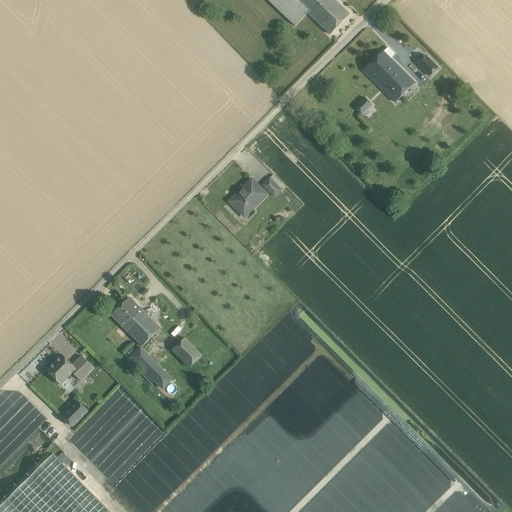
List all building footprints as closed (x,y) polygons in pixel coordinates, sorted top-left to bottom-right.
[(268,0),(295,26),(308,13),(320,0),(268,0)] [(320,0),(308,13),(330,35),(349,15),(333,0),(320,0)] [(398,66),(384,52),(364,71),(378,85),(398,66)] [(438,68),(425,55),(417,64),(430,76),(438,68)] [(398,66),(378,85),(396,103),(415,83),(398,66)] [(365,99),(356,107),(362,114),(371,106),(365,99)] [(282,184),(273,175),(270,179),(278,188),(282,184)] [(270,179),(263,185),(274,197),(281,190),(278,188),(270,179)] [(256,187),(250,181),(229,202),(240,212),(242,210),(246,215),(267,195),(258,186),(256,187)] [(130,300),(113,317),(127,331),(144,314),(130,300)] [(161,330),(144,314),(127,331),(143,347),(161,330)] [(202,355),(185,338),(172,351),(189,368),(202,355)] [(172,380),(141,349),(129,361),(153,384),(155,381),(163,389),(172,380)] [(76,370),(63,356),(62,355),(46,371),(59,383),(60,385),(76,370)] [(94,369),(82,356),(75,363),(87,376),(94,369)] [(10,455),(46,418),(22,395),(14,403),(5,394),(0,394),(0,393),(0,426),(3,426),(2,432),(0,434),(0,437),(2,437),(9,444),(11,444),(10,455)] [(88,412),(78,402),(63,417),(74,427),(88,412)] [(145,511),(153,511),(186,476),(183,473),(165,472),(161,468),(161,474),(155,473),(155,468),(163,468),(146,453),(163,434),(155,434),(153,431),(153,434),(148,439),(146,439),(140,434),(139,435),(134,430),(129,430),(130,425),(121,425),(122,419),(120,421),(106,420),(101,416),(86,432),(87,422),(86,422),(68,442),(145,511)] [(0,511),(110,511),(53,454),(0,506),(0,511)]
